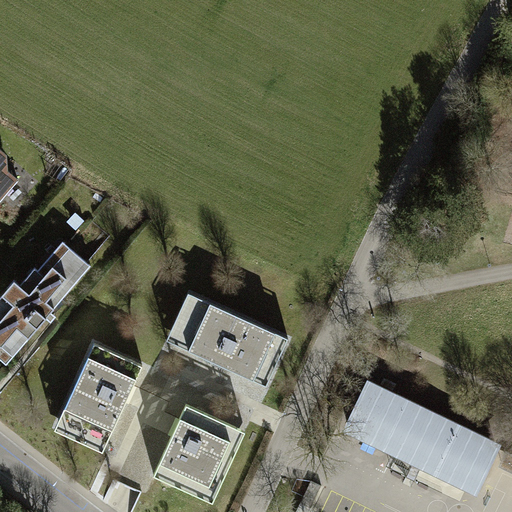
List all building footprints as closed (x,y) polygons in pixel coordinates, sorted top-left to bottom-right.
[(0,152),(0,198),(17,179),(5,169),(4,156),(0,152)] [(13,279),(0,294),(0,345),(12,355),(91,264),(69,245),(44,274),(34,266),(19,284),(13,279)] [(195,296),(175,343),(267,383),(287,336),(195,296)] [(143,365),(94,342),(57,419),(106,442),(143,365)] [(502,439),(369,376),(344,427),(477,491),(502,439)] [(187,402),(154,474),(204,498),(238,426),(187,402)]
